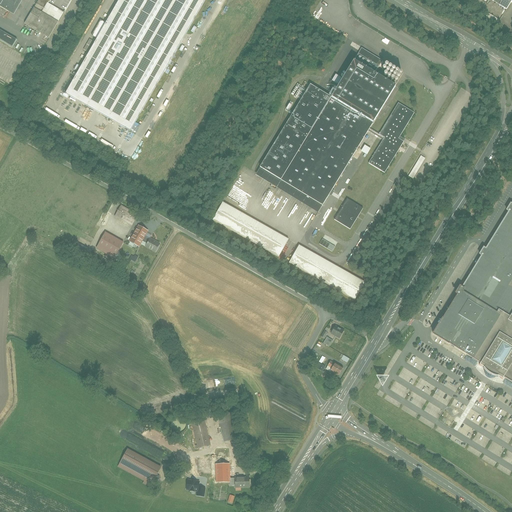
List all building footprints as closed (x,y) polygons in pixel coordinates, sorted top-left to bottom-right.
[(0,0),(0,5),(12,13),(19,0),(0,0)] [(38,0),(25,24),(49,38),(58,22),(42,13),(49,0),(38,0)] [(123,0),(70,94),(136,131),(209,0),(123,0)] [(511,2),(511,0),(490,0),(506,10),(511,2)] [(480,15),(495,24),(498,19),(483,10),(480,15)] [(0,32),(0,39),(13,47),(16,42),(0,32)] [(382,61),(380,60),(362,49),(331,98),(311,85),(260,168),(323,206),(369,132),(383,140),(369,164),(385,174),(404,142),(399,139),(414,113),(398,104),(379,135),(370,129),(396,87),(374,74),(382,61)] [(365,155),(369,149),(362,145),(358,152),(365,155)] [(422,164),(417,162),(408,176),(413,179),(422,164)] [(350,230),(363,209),(347,199),(334,220),(350,230)] [(278,258),(287,239),(223,202),(213,220),(278,258)] [(511,204),(511,205),(508,203),(505,208),(508,210),(483,249),(480,247),(476,254),(478,256),(456,289),(453,286),(449,293),(452,295),(426,335),(471,363),(470,365),(474,368),(473,369),(475,372),(478,374),(484,377),(488,378),(489,379),(493,381),(496,376),(511,386),(511,204)] [(138,214),(121,205),(115,216),(132,226),(138,214)] [(142,245),(156,253),(161,244),(150,238),(149,241),(144,239),(149,231),(140,227),(132,242),(141,247),(142,245)] [(106,247),(103,253),(114,260),(125,243),(113,236),(110,241),(113,244),(110,249),(106,247)] [(322,240),(319,245),(332,252),(335,247),(322,240)] [(354,301),(364,283),(299,246),(289,263),(354,301)] [(344,331),(335,326),(331,334),(340,338),(344,331)] [(325,341),(323,344),(329,347),(332,342),(326,338),(328,335),(324,333),(321,339),(325,341)] [(345,363),(348,358),(341,355),(338,359),(345,363)] [(319,363),(315,369),(322,373),(325,367),(319,363)] [(344,370),(332,363),(327,370),(339,377),(344,370)] [(230,413),(218,416),(224,440),(236,437),(230,413)] [(186,425),(186,424),(186,423),(186,421),(185,420),(184,418),(182,417),(181,416),(179,416),(178,416),(176,416),(175,417),(173,418),(172,418),(171,420),(170,421),(170,423),(170,425),(170,426),(170,427),(171,429),(173,430),(174,431),(175,432),(177,432),(179,432),(180,432),(181,431),(183,431),(184,430),(185,428),(186,427),(186,425)] [(202,419),(192,422),(198,448),(208,445),(202,419)] [(151,485),(161,467),(128,449),(118,467),(151,485)] [(212,464),(212,459),(191,459),(191,474),(215,473),(215,464),(212,464)] [(231,478),(230,464),(215,465),(216,483),(230,482),(231,485),(235,485),(235,487),(249,487),(249,478),(231,478)] [(186,490),(197,491),(197,496),(204,496),(205,488),(199,487),(199,481),(188,480),(186,490)]
